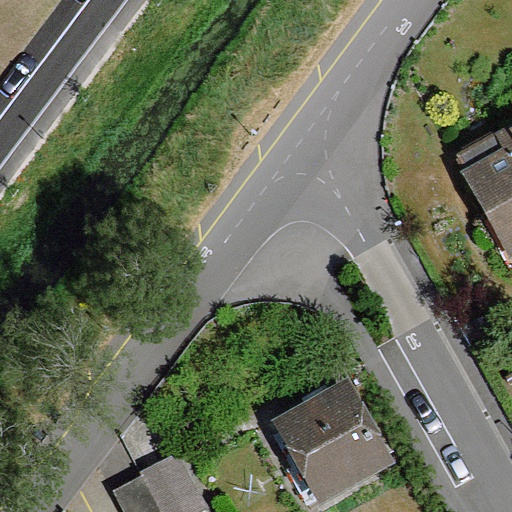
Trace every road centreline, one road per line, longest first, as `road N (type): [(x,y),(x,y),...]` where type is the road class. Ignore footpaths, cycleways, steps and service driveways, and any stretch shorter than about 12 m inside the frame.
road 1 (unclassified): [(22,511),(305,138)]
road 2 (residential): [(305,138),(373,243),(511,497)]
road 3 (unclassified): [(305,138),(407,0)]
road 4 (residential): [(0,131),(100,0)]
